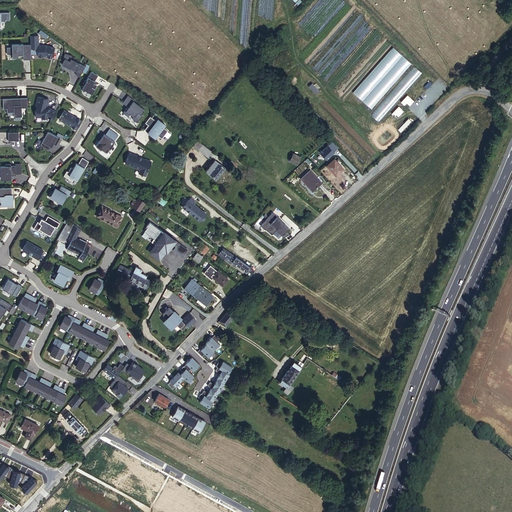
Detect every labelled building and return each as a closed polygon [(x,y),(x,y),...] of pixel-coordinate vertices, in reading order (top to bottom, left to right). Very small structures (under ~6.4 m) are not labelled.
[(0,12),(0,21),(5,21),(5,20),(9,20),(9,12),(0,12)] [(31,54),(37,54),(37,56),(44,56),(51,58),(54,48),(45,45),(38,46),(38,35),(30,36),(30,37),(31,46),(31,54)] [(18,58),(17,58),(18,58),(18,56),(23,56),(23,60),(31,60),(31,54),(31,46),(23,46),(23,45),(12,45),(12,48),(7,48),(7,55),(12,55),(12,58),(12,61),(19,60),(18,58)] [(85,66),(81,64),(79,63),(72,60),(71,57),(64,55),(62,60),(64,61),(62,65),(69,69),(70,68),(75,71),(81,74),(82,72),(86,74),(89,68),(85,66)] [(82,95),(85,95),(91,98),(95,89),(95,88),(96,85),(93,83),(98,76),(91,72),(86,81),(85,81),(83,85),(84,87),(84,89),(82,89),(82,95)] [(52,120),(57,111),(48,106),(50,100),(39,96),(36,104),(37,104),(32,117),(40,118),(40,119),(46,119),(46,118),(47,117),(52,120)] [(134,101),(129,96),(123,103),(128,107),(123,113),(128,117),(129,115),(133,118),(132,120),(137,123),(142,116),(140,114),(144,109),(134,102),(134,101)] [(7,108),(10,108),(10,112),(13,111),(13,116),(21,116),(21,106),(27,106),(27,97),(21,98),(21,101),(18,101),(18,98),(2,98),(3,108),(7,108)] [(65,108),(60,117),(72,125),(77,116),(65,108)] [(154,138),(156,135),(161,138),(167,131),(163,127),(165,125),(163,123),(158,119),(156,121),(150,117),(145,123),(148,126),(144,130),(154,138)] [(110,129),(106,135),(105,134),(103,138),(102,138),(100,141),(101,142),(98,147),(103,152),(104,151),(108,154),(112,149),(115,144),(114,144),(116,141),(115,141),(119,135),(110,129)] [(19,131),(0,131),(0,143),(12,143),(12,139),(19,140),(19,131)] [(60,137),(48,131),(40,144),(43,146),(43,147),(48,150),(52,143),(56,145),(60,137)] [(336,146),(329,139),(326,142),(334,149),(336,146)] [(193,147),(198,150),(203,144),(198,141),(193,147)] [(203,144),(198,150),(209,159),(211,157),(218,163),(210,174),(216,179),(225,166),(227,163),(203,144)] [(129,153),(125,164),(140,170),(139,173),(146,175),(151,162),(145,159),(137,156),(129,153)] [(290,160),(298,164),(301,157),(293,153),(290,160)] [(77,162),(76,163),(73,169),(71,167),(68,172),(66,171),(63,176),(72,181),(74,179),(77,181),(81,174),(88,162),(81,158),(79,163),(77,162)] [(344,169),(336,159),(328,167),(337,176),(344,169)] [(13,177),(13,174),(18,173),(18,163),(13,163),(13,165),(8,165),(8,163),(5,163),(5,165),(0,165),(0,171),(0,175),(0,177),(6,177),(13,177)] [(307,183),(306,184),(313,191),(322,183),(310,171),(302,178),(307,183)] [(61,185),(58,190),(55,188),(53,192),(52,191),(46,202),(51,205),(52,204),(59,208),(64,201),(65,202),(71,191),(64,186),(61,185)] [(13,186),(0,186),(0,205),(7,206),(13,206),(13,200),(12,200),(12,193),(13,193),(13,186)] [(138,197),(132,206),(139,211),(146,202),(138,197)] [(168,203),(161,198),(158,202),(164,207),(168,203)] [(195,202),(189,198),(182,207),(199,220),(205,213),(194,204),(195,202)] [(103,206),(97,216),(116,227),(121,218),(107,210),(108,209),(103,206)] [(287,230),(289,228),(280,220),(285,214),(278,207),(261,226),(265,229),(271,234),(277,227),(286,235),(290,233),(287,230)] [(60,222),(54,219),(48,215),(45,220),(42,218),(39,222),(38,221),(33,228),(42,233),(43,231),(50,235),(55,226),(57,227),(60,222)] [(145,232),(158,242),(154,248),(154,249),(151,253),(159,258),(162,254),(162,255),(165,251),(167,252),(170,247),(174,240),(150,221),(147,225),(148,227),(145,232)] [(65,241),(69,243),(66,247),(79,254),(77,258),(82,261),(89,249),(84,246),(85,243),(76,239),(80,230),(72,226),(67,223),(60,234),(67,237),(65,241)] [(214,234),(211,231),(208,236),(211,238),(222,246),(226,240),(215,232),(214,234)] [(26,240),(22,248),(22,250),(38,259),(43,250),(26,240)] [(179,243),(174,249),(182,256),(187,249),(179,243)] [(204,244),(199,250),(205,254),(209,248),(204,244)] [(238,266),(251,275),(255,270),(225,249),(220,255),(237,267),(238,266)] [(203,257),(197,252),(193,258),(199,262),(203,257)] [(61,285),(66,276),(69,278),(72,271),(58,264),(55,271),(57,272),(52,281),(61,285)] [(139,275),(134,272),(120,265),(117,272),(146,287),(150,280),(146,278),(139,275)] [(228,279),(217,270),(217,271),(209,265),(203,273),(211,279),(213,277),(223,285),(228,279)] [(8,279),(2,288),(11,294),(12,293),(15,295),(21,286),(17,284),(11,281),(8,279)] [(188,291),(194,282),(189,279),(182,287),(188,291)] [(105,284),(101,282),(100,284),(97,282),(94,281),(90,289),(100,294),(105,284)] [(200,287),(194,282),(188,291),(195,297),(201,301),(207,293),(200,288),(200,287)] [(166,288),(162,296),(169,298),(172,291),(166,288)] [(210,295),(207,293),(201,301),(204,303),(210,295)] [(20,296),(15,305),(24,310),(31,296),(28,295),(25,299),(20,296)] [(24,310),(32,314),(37,305),(33,302),(35,298),(31,296),(24,310)] [(201,301),(195,297),(193,299),(202,305),(204,303),(201,301)] [(0,317),(3,314),(6,309),(8,310),(11,305),(0,298),(0,317)] [(32,314),(40,318),(45,309),(41,306),(43,302),(39,301),(37,305),(32,314)] [(196,320),(194,318),(192,316),(189,313),(181,320),(178,316),(179,315),(175,312),(174,313),(169,307),(162,313),(166,317),(164,319),(165,320),(165,321),(166,323),(166,324),(167,324),(168,325),(169,326),(171,326),(172,326),(173,327),(176,323),(182,329),(187,325),(189,327),(196,320)] [(236,316),(229,310),(219,321),(226,327),(236,316)] [(70,320),(66,318),(62,326),(70,330),(76,318),(72,316),(70,320)] [(19,318),(15,326),(23,331),(26,326),(30,328),(32,325),(19,318)] [(79,320),(76,318),(70,330),(76,334),(81,325),(77,324),(79,320)] [(84,327),(81,325),(76,334),(83,337),(90,325),(86,323),(84,327)] [(93,327),(90,325),(83,337),(90,341),(95,332),(91,331),(93,327)] [(23,331),(15,326),(10,335),(23,341),(25,338),(21,335),(23,331)] [(98,334),(95,332),(90,341),(97,344),(104,332),(100,330),(98,334)] [(107,334),(104,332),(97,344),(97,345),(104,348),(109,339),(105,338),(107,334)] [(340,339),(332,333),(331,335),(326,341),(323,345),(331,351),(340,339)] [(23,341),(10,335),(6,343),(15,347),(17,342),(22,345),(23,341)] [(71,346),(57,339),(54,345),(56,346),(52,354),(61,359),(65,351),(68,352),(71,346)] [(91,356),(82,352),(79,358),(81,359),(77,367),(87,372),(91,364),(92,365),(96,359),(91,356)] [(278,381),(279,382),(294,361),(293,360),(278,381)] [(223,361),(219,368),(222,370),(228,374),(232,367),(223,361)] [(286,386),(288,383),(300,365),(294,361),(279,382),(286,386)] [(108,365),(108,364),(104,369),(118,381),(122,376),(110,366),(108,365)] [(222,370),(216,379),(217,379),(224,383),(229,375),(228,374),(222,370)] [(31,374),(28,372),(26,376),(21,374),(16,383),(25,387),(31,374)] [(35,376),(31,374),(25,387),(33,391),(37,382),(33,380),(35,376)] [(217,379),(211,388),(218,392),(219,393),(224,384),(224,383),(217,379)] [(42,385),(37,382),(33,391),(40,394),(46,382),(44,380),(42,385)] [(49,383),(46,382),(40,394),(47,397),(51,389),(46,387),(49,383)] [(292,386),(288,383),(286,386),(282,390),(286,393),(292,386)] [(55,392),(51,389),(47,397),(54,401),(60,389),(57,388),(55,392)] [(211,388),(205,396),(213,401),(218,392),(211,388)] [(62,390),(60,389),(54,401),(53,401),(60,405),(65,396),(60,394),(62,390)] [(168,398),(158,392),(153,400),(163,406),(168,398)] [(80,397),(77,394),(68,405),(75,410),(83,399),(80,397)] [(101,395),(98,398),(99,399),(92,405),(100,413),(104,409),(104,408),(106,406),(108,407),(111,404),(101,395)] [(205,396),(204,395),(199,402),(208,408),(213,401),(205,396)] [(10,415),(0,410),(0,419),(7,422),(10,415)] [(72,416),(68,412),(63,417),(67,421),(76,431),(77,430),(81,434),(86,430),(82,426),(83,425),(73,415),(72,416)] [(38,426),(24,419),(21,427),(27,430),(34,434),(38,426)] [(31,440),(34,434),(27,430),(24,436),(31,440)] [(9,486),(14,477),(2,471),(0,475),(0,481),(4,484),(9,486)]
